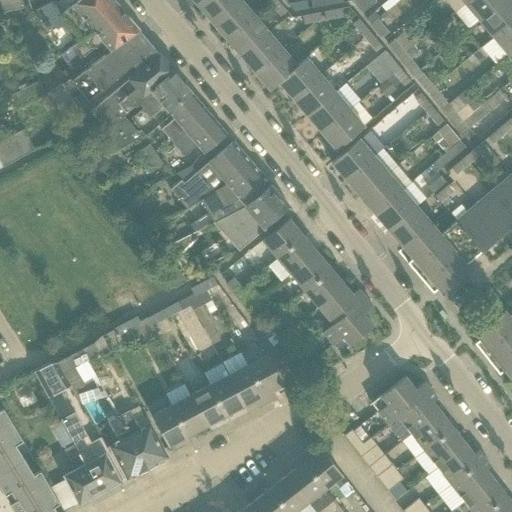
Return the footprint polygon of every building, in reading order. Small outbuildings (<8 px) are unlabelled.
[(0,0),(0,6),(1,12),(23,7),(21,0),(0,0)] [(78,0),(60,15),(81,40),(120,8),(113,0),(78,0)] [(202,0),(197,4),(211,21),(236,0),(202,0)] [(236,0),(211,21),(226,38),(253,15),(240,0),(236,0)] [(276,0),(271,0),(269,2),(280,14),(285,9),(276,0)] [(305,0),(298,2),(299,7),(299,9),(299,10),(305,9),(306,9),(308,9),(307,0),(305,0)] [(326,0),(309,0),(311,8),(327,5),(326,0)] [(374,0),(365,0),(357,7),(362,13),(376,2),(374,0)] [(462,0),(476,16),(495,0),(462,0)] [(495,0),(476,16),(490,34),(511,15),(511,3),(509,0),(495,0)] [(292,3),(288,3),(293,10),(293,11),(299,10),(299,9),(299,7),(298,2),(292,3)] [(96,45),(103,55),(138,30),(120,8),(72,48),(72,47),(71,48),(80,59),(96,45)] [(323,12),(325,20),(342,17),(340,9),(323,12)] [(301,15),(302,24),(320,21),(318,13),(301,15)] [(226,38),(240,55),(268,32),(253,15),(226,38)] [(511,15),(490,34),(504,51),(511,44),(511,15)] [(351,22),(365,38),(370,33),(357,17),(351,22)] [(370,23),(381,36),(388,30),(377,17),(370,23)] [(73,76),(59,84),(71,100),(81,95),(87,102),(123,72),(128,78),(126,79),(127,81),(159,54),(138,30),(104,55),(73,76)] [(268,32),(240,55),(255,72),(282,49),(268,32)] [(370,33),(365,38),(375,50),(380,45),(370,33)] [(387,42),(399,56),(406,51),(394,37),(387,42)] [(508,55),(498,62),(511,79),(511,78),(511,44),(504,51),(508,55)] [(270,90),(279,82),(297,66),(296,66),(282,49),(255,72),(270,90)] [(399,56),(414,73),(420,68),(406,51),(399,56)] [(380,56),(393,72),(399,67),(386,52),(380,56)] [(90,113),(106,131),(152,92),(149,90),(172,70),(159,54),(127,81),(90,113)] [(279,82),(293,99),(320,76),(305,58),(296,66),(297,66),(279,82)] [(37,74),(36,75),(38,79),(45,91),(63,81),(64,81),(54,64),(37,74)] [(399,67),(393,72),(404,84),(409,79),(399,67)] [(414,73),(428,90),(435,85),(420,68),(414,73)] [(172,70),(149,90),(152,92),(106,131),(100,134),(110,153),(123,146),(143,133),(144,135),(169,114),(167,110),(190,91),(172,70)] [(293,99),(307,116),(335,92),(320,76),(293,99)] [(10,96),(17,108),(25,103),(44,92),(38,80),(10,96)] [(386,80),(377,88),(385,97),(394,90),(386,80)] [(335,92),(307,116),(321,132),(349,109),(359,101),(345,84),(335,92)] [(435,85),(428,90),(439,104),(446,98),(435,85)] [(173,119),(161,130),(176,148),(180,146),(175,138),(182,134),(208,112),(190,91),(167,110),(169,114),(169,115),(173,119)] [(412,98),(424,112),(431,106),(419,92),(412,98)] [(462,120),(456,125),(467,138),(473,134),(469,129),(499,103),(493,96),(492,95),(462,120)] [(17,108),(15,108),(24,129),(32,150),(49,140),(31,99),(25,103),(17,108)] [(431,106),(424,112),(436,126),(443,120),(431,106)] [(446,113),(456,125),(462,120),(452,108),(446,113)] [(349,109),(321,132),(336,150),(363,127),(349,109)] [(180,146),(176,148),(183,156),(195,146),(202,154),(226,134),(208,112),(182,134),(175,138),(180,146)] [(511,116),(501,126),(506,133),(511,128),(511,116)] [(446,124),(437,132),(451,148),(460,141),(446,124)] [(501,126),(487,138),(492,145),(506,133),(501,126)] [(24,129),(0,141),(0,157),(3,165),(32,150),(24,129)] [(346,149),(331,162),(345,179),(373,156),(359,139),(346,149)] [(451,148),(433,164),(437,169),(465,145),(460,140),(460,141),(451,148)] [(187,210),(226,185),(226,184),(251,163),(233,142),(183,184),(181,181),(170,191),(187,210)] [(149,144),(134,155),(141,164),(155,153),(149,144)] [(470,152),(465,156),(471,164),(476,159),(484,153),(478,146),(470,152)] [(155,153),(141,164),(149,174),(163,164),(159,159),(155,153)] [(345,179),(360,196),(387,173),(373,156),(345,179)] [(453,166),(450,169),(456,176),(459,173),(471,164),(465,156),(453,166)] [(226,185),(200,202),(214,223),(234,212),(245,207),(245,206),(270,185),(251,163),(226,184),(226,185)] [(360,196),(374,214),(402,190),(387,173),(360,196)] [(511,173),(498,186),(511,203),(511,173)] [(440,176),(426,187),(432,194),(446,182),(440,176)] [(448,185),(434,196),(440,203),(454,191),(449,185),(448,184),(448,185)] [(234,212),(214,223),(238,250),(263,228),(288,207),(270,185),(245,206),(245,207),(234,212)] [(511,203),(498,186),(481,200),(506,231),(511,225),(511,203)] [(374,214),(389,231),(416,207),(402,190),(374,214)] [(481,200),(464,215),(489,246),(506,231),(481,200)] [(389,231),(403,248),(431,224),(416,207),(389,231)] [(431,224),(403,248),(412,259),(407,263),(433,293),(438,288),(443,294),(466,275),(470,271),(466,265),(489,246),(464,215),(440,235),(431,224)] [(262,241),(276,258),(303,235),(288,218),(281,224),(262,241)] [(276,258),(290,274),(317,252),(303,235),(276,258)] [(290,274),(304,291),(330,269),(317,252),(290,274)] [(304,291),(318,307),(344,285),(330,269),(304,291)] [(212,277),(203,283),(206,289),(207,291),(217,285),(216,284),(212,277)] [(226,282),(225,283),(233,294),(235,292),(236,291),(238,290),(240,288),(233,277),(232,277),(231,279),(228,281),(226,282)] [(203,283),(192,289),(196,295),(196,297),(207,291),(206,289),(203,283)] [(318,307),(332,324),(365,297),(358,289),(352,294),(344,285),(318,307)] [(235,292),(233,294),(240,304),(240,303),(242,302),(243,301),(246,298),(248,297),(240,288),(238,290),(236,291),(235,292)] [(196,297),(195,294),(186,298),(190,305),(192,309),(211,298),(207,291),(196,297)] [(365,297),(332,324),(323,333),(341,354),(373,325),(363,313),(372,305),(365,297)] [(190,305),(186,298),(177,302),(181,310),(190,305)] [(177,302),(167,307),(171,315),(181,310),(177,302)] [(171,315),(167,307),(156,313),(161,321),(171,315)] [(504,370),(511,379),(511,313),(508,317),(504,311),(476,333),(480,339),(474,344),(499,375),(504,370)] [(148,317),(152,326),(161,321),(156,313),(148,317)] [(252,319),(259,329),(266,323),(259,314),(252,319)] [(136,317),(126,322),(130,330),(141,324),(139,322),(136,317)] [(152,326),(148,317),(139,322),(141,324),(130,330),(136,340),(155,330),(152,326)] [(130,330),(126,322),(114,328),(118,336),(130,330)] [(266,323),(259,329),(267,339),(274,334),(266,323)] [(94,343),(80,350),(86,362),(87,362),(100,355),(94,343)] [(277,353),(285,364),(292,359),(285,348),(277,353)] [(80,350),(56,363),(63,375),(75,368),(86,362),(80,350)] [(241,353),(222,363),(228,375),(244,405),(254,400),(258,407),(267,402),(247,365),(241,353)] [(267,354),(247,365),(267,402),(276,397),(272,390),(283,385),(267,354)] [(300,355),(294,361),(301,369),(308,363),(300,355)] [(86,362),(75,368),(92,398),(104,391),(87,362),(86,362)] [(49,363),(33,372),(47,399),(69,387),(63,375),(56,363),(55,363),(49,363)] [(222,363),(203,373),(209,385),(225,416),(244,405),(228,375),(222,363)] [(75,368),(63,375),(69,387),(80,405),(92,398),(75,368)] [(370,403),(387,424),(431,390),(424,382),(415,389),(404,376),(370,403)] [(209,385),(190,395),(206,426),(225,416),(209,385)] [(401,442),(411,435),(440,412),(432,402),(437,398),(431,390),(387,424),(401,442)] [(190,395),(171,406),(187,436),(206,426),(190,395)] [(187,436),(171,406),(152,416),(168,447),(187,436)] [(0,473),(31,455),(22,440),(3,408),(0,409),(0,473)] [(129,411),(118,416),(146,467),(166,456),(148,424),(139,429),(129,411)] [(411,435),(424,452),(453,429),(440,412),(411,435)] [(73,416),(61,423),(65,431),(70,440),(73,445),(99,492),(119,481),(110,464),(104,454),(107,453),(101,441),(90,447),(73,416)] [(146,467),(118,416),(108,422),(117,440),(109,444),(127,477),(146,467)] [(60,422),(50,427),(60,446),(70,440),(65,431),(60,422)] [(424,452),(437,468),(466,446),(453,429),(424,452)] [(344,436),(354,450),(362,443),(351,430),(344,436)] [(362,443),(354,450),(360,457),(367,452),(368,451),(376,445),(370,437),(362,443)] [(65,479),(50,488),(58,502),(64,511),(79,503),(82,502),(99,492),(73,445),(63,450),(73,470),(63,475),(65,479)] [(437,468),(450,485),(484,458),(478,450),(473,454),(466,446),(437,468)] [(306,449),(298,456),(325,489),(342,475),(320,448),(311,455),(306,449)] [(31,455),(0,473),(0,487),(5,495),(11,491),(15,499),(9,503),(15,511),(56,511),(54,509),(52,506),(58,502),(50,488),(40,471),(31,455)] [(295,468),(286,475),(307,503),(325,489),(298,456),(290,462),(295,468)] [(450,485),(438,495),(451,511),(463,502),(493,479),(486,470),(491,466),(484,458),(450,485)] [(376,477),(382,484),(397,472),(391,465),(376,477)] [(397,472),(382,484),(387,491),(402,479),(397,472)] [(286,475),(268,489),(286,511),(314,511),(307,503),(286,475)] [(463,502),(470,511),(485,511),(506,496),(493,479),(463,502)] [(286,511),(268,489),(251,503),(257,511),(286,511)] [(485,511),(511,511),(511,503),(506,496),(485,511)] [(416,500),(403,511),(404,511),(415,511),(422,507),(423,506),(424,506),(418,498),(417,499),(416,500)] [(257,511),(251,503),(238,511),(257,511)]
